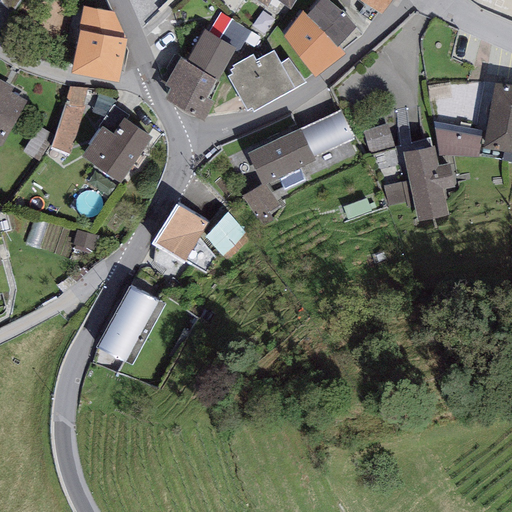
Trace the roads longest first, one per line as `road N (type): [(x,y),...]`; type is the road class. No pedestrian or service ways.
road 1 (residential): [(88,511),(63,441),(64,392),(91,319),(171,189),(179,165),(175,138)]
road 2 (residential): [(175,138),(273,112),(324,81),(418,0)]
road 3 (residential): [(175,138),(116,0)]
